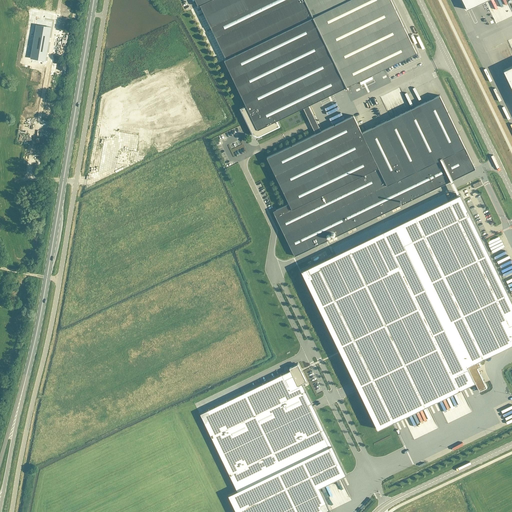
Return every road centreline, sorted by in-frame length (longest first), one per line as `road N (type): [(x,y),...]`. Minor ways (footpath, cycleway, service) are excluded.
road 1 (unclassified): [(11,511),(59,280)]
road 2 (tertiary): [(511,192),(419,0)]
road 3 (primary): [(63,180),(91,14)]
road 4 (unclassified): [(75,181),(103,16)]
road 5 (tertiary): [(377,511),(511,444)]
road 6 (primary): [(19,403),(46,277)]
